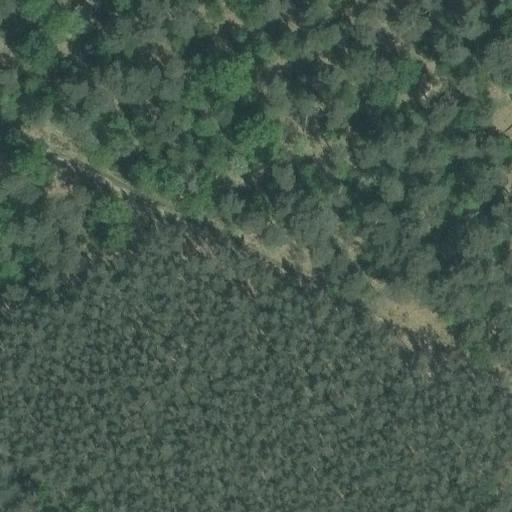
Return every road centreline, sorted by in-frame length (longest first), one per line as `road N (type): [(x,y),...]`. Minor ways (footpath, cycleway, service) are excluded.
road 1 (track): [(164,211),(511,36)]
road 2 (unknown): [(0,123),(164,211)]
road 3 (unknown): [(0,293),(164,211)]
